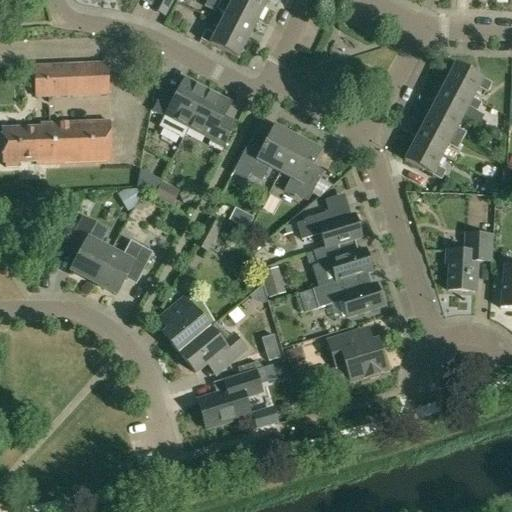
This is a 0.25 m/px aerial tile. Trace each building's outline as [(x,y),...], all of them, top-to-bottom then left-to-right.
[(173,0),(156,0),(152,9),(166,16),(173,0)] [(221,0),(222,1),(259,20),(268,1),(266,0),(221,0)] [(226,14),(221,24),(249,39),(259,20),(222,1),(217,9),(226,14)] [(239,59),(249,39),(221,24),(215,35),(206,30),(201,40),(239,59)] [(456,64),(445,84),(482,103),(474,98),(479,88),(488,93),(493,83),(456,64)] [(35,67),(36,97),(110,94),(109,65),(35,67)] [(190,127),(208,92),(185,80),(178,93),(175,96),(164,90),(162,94),(153,111),(164,117),(158,128),(183,140),(190,127)] [(445,84),(435,103),(463,118),(469,107),(478,112),(482,103),(445,84)] [(231,104),(208,92),(190,127),(213,139),(209,145),(222,152),(235,127),(224,121),(224,118),(231,104)] [(435,103),(425,122),(462,141),(467,133),(458,128),(463,118),(435,103)] [(112,161),(111,122),(42,125),(42,128),(3,130),(4,163),(37,161),(37,165),(112,161)] [(425,122),(415,141),(443,155),(449,145),(458,150),(462,141),(425,122)] [(270,167),(280,173),(298,139),(275,127),(263,149),(250,142),(233,174),(247,181),(251,174),(263,180),(270,167)] [(321,151),(298,139),(280,173),(291,179),(284,191),(296,198),(298,196),(308,201),(312,195),(320,179),(309,173),(321,151)] [(438,166),(443,155),(415,141),(405,161),(442,180),(447,171),(438,166)] [(320,179),(312,195),(319,198),(333,186),(320,179)] [(486,181),(480,192),(492,198),(493,198),(499,188),(486,181)] [(153,199),(171,208),(179,192),(161,182),(153,199)] [(144,210),(145,190),(129,190),(128,210),(144,210)] [(322,234),(326,248),(326,249),(338,245),(362,238),(355,215),(349,217),(346,207),(305,220),(305,222),(297,224),(302,240),(322,234)] [(247,231),(254,219),(246,214),(239,227),(247,231)] [(72,271),(94,283),(111,251),(101,245),(108,231),(84,218),(71,243),(84,249),(72,271)] [(222,226),(209,220),(196,245),(209,251),(222,226)] [(492,263),(493,236),(465,234),(464,252),(447,251),(446,265),(450,265),(448,291),(476,292),(478,262),(492,263)] [(123,257),(111,251),(94,283),(118,295),(135,263),(145,269),(154,253),(132,241),(123,257)] [(373,272),(365,249),(341,257),(338,245),(326,249),(326,248),(305,254),(309,268),(311,268),(318,288),(337,282),(337,283),(368,273),(368,274),(373,272)] [(255,257),(260,270),(271,266),(266,253),(255,257)] [(511,266),(504,266),(501,309),(511,309),(511,266)] [(285,293),(277,268),(261,273),(269,298),(285,293)] [(368,274),(368,273),(337,283),(337,282),(318,288),(313,290),(304,293),(310,312),(343,302),(348,318),(383,307),(376,284),(372,286),(368,274)] [(164,334),(180,353),(211,328),(217,323),(215,324),(210,315),(205,314),(201,317),(185,298),(170,310),(167,312),(176,323),(164,334)] [(218,324),(217,323),(211,328),(180,353),(197,374),(218,356),(226,367),(248,350),(236,335),(224,345),(221,340),(224,337),(224,332),(216,325),(218,324)] [(388,372),(378,341),(367,345),(363,331),(328,342),(337,369),(346,366),(351,383),(388,372)] [(290,365),(304,360),(301,348),(286,353),(290,365)] [(272,367),(276,379),(287,375),(283,364),(272,367)] [(263,392),(256,370),(225,380),(228,391),(198,400),(207,429),(252,415),(246,398),(263,392)]
